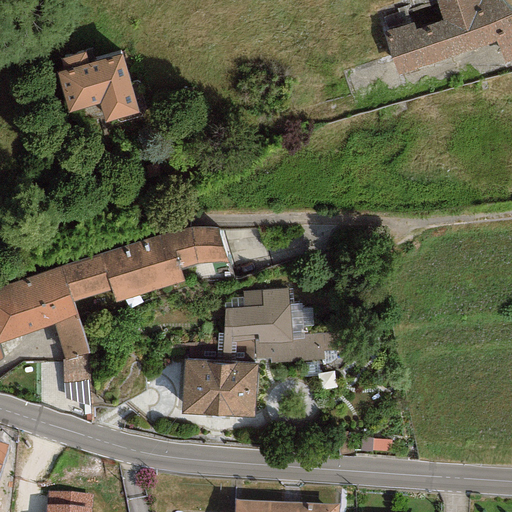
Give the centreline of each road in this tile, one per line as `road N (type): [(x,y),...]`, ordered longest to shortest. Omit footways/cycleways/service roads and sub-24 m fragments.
road 1 (unclassified): [(0,271),(185,215),(416,226),(511,219)]
road 2 (tertiary): [(511,485),(200,465),(0,408)]
